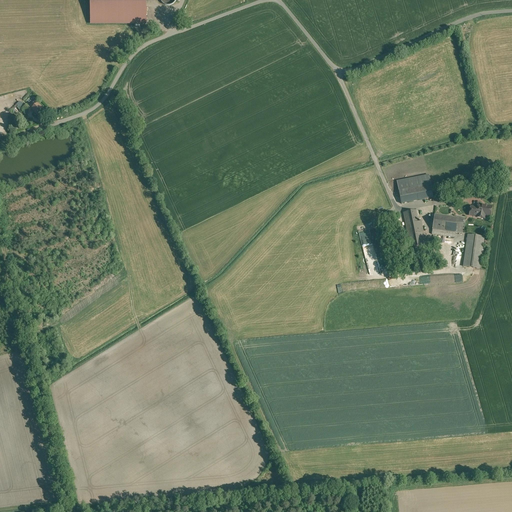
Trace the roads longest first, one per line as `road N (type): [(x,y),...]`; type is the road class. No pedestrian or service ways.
road 1 (unclassified): [(267,0),(151,42),(89,112),(0,143)]
road 2 (track): [(69,511),(0,234)]
road 3 (unclassified): [(511,11),(472,17),(340,71),(275,0)]
road 4 (track): [(139,511),(344,494),(345,511)]
road 5 (track): [(395,511),(397,490),(511,480)]
